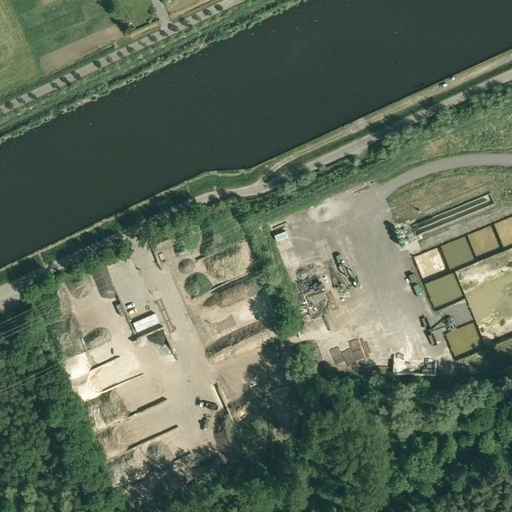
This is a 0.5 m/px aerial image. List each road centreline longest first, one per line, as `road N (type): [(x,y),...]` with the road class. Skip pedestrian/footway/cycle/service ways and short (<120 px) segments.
road 1 (unclassified): [(511,77),(267,192),(207,201),(0,297)]
road 2 (unknown): [(132,234),(198,373),(400,287)]
road 3 (unclassified): [(0,113),(242,0)]
